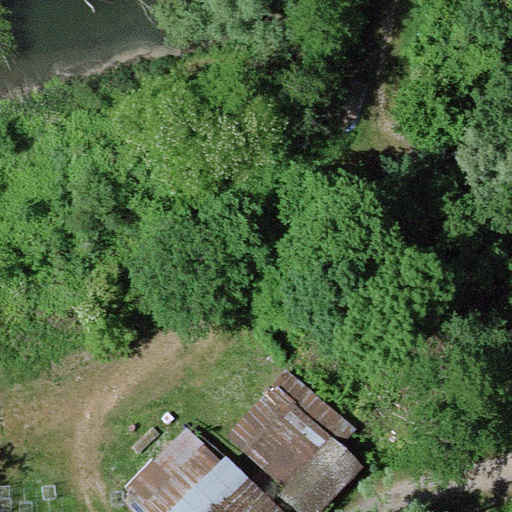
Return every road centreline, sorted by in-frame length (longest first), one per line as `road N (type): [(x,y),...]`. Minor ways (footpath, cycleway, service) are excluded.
road 1 (track): [(198,314),(270,242),(361,170),(418,161),(511,181)]
road 2 (track): [(361,170),(377,109),(385,0)]
